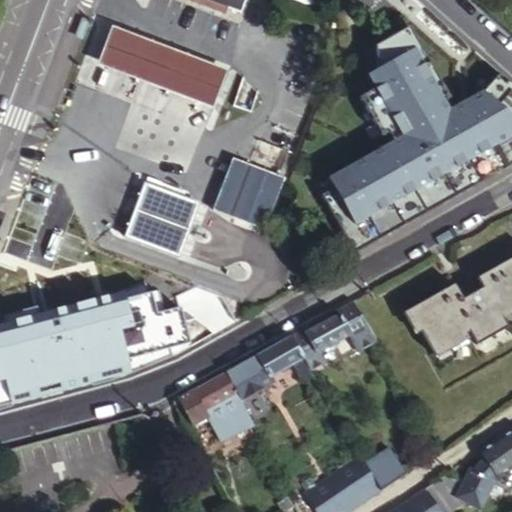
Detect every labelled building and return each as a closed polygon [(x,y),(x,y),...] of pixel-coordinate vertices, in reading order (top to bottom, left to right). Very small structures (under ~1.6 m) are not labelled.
[(202,0),(221,7),(237,13),(241,0),(202,0)] [(450,99),(410,29),(377,47),(381,71),(370,76),(377,91),(363,98),(382,135),(389,131),(393,140),(329,176),(333,191),(326,195),(355,251),(511,163),(511,85),(500,74),(484,94),(465,104),(448,113),(442,104),(450,99)] [(225,74),(110,30),(95,67),(211,111),(225,74)] [(263,234),(280,185),(230,167),(213,216),(263,234)] [(194,208),(145,189),(126,239),(175,257),(194,208)] [(453,283),(407,307),(431,351),(467,331),(474,344),(506,327),(501,316),(511,309),(511,257),(456,287),(453,283)] [(104,366),(131,317),(86,292),(58,341),(104,366)] [(375,343),(350,301),(335,310),(337,314),(306,332),(303,327),(290,335),(303,357),(309,369),(323,362),(317,353),(346,336),(356,354),(375,343)] [(303,357),(290,335),(253,355),(267,378),(291,364),(303,357)] [(309,369),(303,357),(291,364),(300,380),(311,373),(309,369)] [(189,426),(204,417),(209,415),(206,409),(216,403),(224,418),(233,413),(233,414),(242,428),(251,423),(224,371),(174,399),(189,426)] [(209,415),(204,417),(210,427),(233,414),(233,413),(224,418),(216,403),(206,409),(209,415)] [(444,473),(423,487),(439,511),(452,511),(466,503),(478,509),(492,479),(489,477),(492,471),(495,473),(511,461),(511,427),(478,450),(483,459),(478,462),(474,470),(469,467),(462,483),(444,473)] [(381,490),(406,473),(392,448),(366,463),(381,490)] [(227,499),(205,458),(185,469),(209,510),(227,499)] [(367,500),(378,493),(365,473),(355,479),(367,500)] [(304,511),(333,511),(339,508),(323,486),(299,505),(304,511)] [(410,511),(402,500),(384,511),(410,511)]
